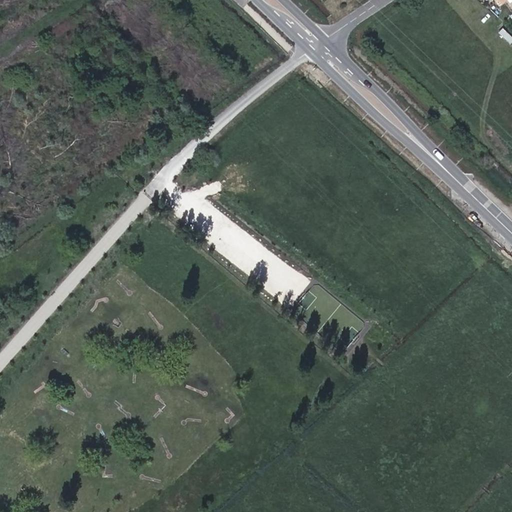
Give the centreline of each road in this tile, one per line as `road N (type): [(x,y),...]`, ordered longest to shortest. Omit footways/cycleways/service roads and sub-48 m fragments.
road 1 (unknown): [(150,185),(262,257),(378,348)]
road 2 (secondary): [(316,51),(511,239)]
